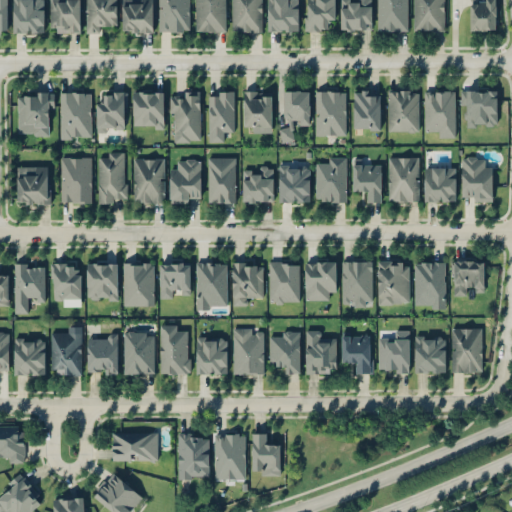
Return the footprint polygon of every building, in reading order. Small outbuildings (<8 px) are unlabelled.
[(0,0),(0,31),(8,31),(7,0),(0,0)] [(13,32),(13,0),(43,0),(43,31),(38,31),(38,32),(30,32),(30,30),(27,30),(27,32),(13,32)] [(49,26),(49,0),(80,0),(80,32),(57,32),(57,26),(49,26)] [(98,32),(86,32),(86,0),(116,0),(116,24),(109,24),(109,25),(98,25),(98,32)] [(123,29),(122,0),(152,0),(152,31),(132,31),(131,29),(123,29)] [(158,0),(189,0),(189,29),(183,29),(183,31),(169,31),(169,30),(158,30),(158,8),(161,8),(161,6),(158,6),(158,0)] [(195,0),(225,0),(225,30),(195,30),(195,0)] [(231,31),(231,0),(261,0),(261,31),(231,31)] [(267,0),(267,30),(282,31),(282,29),(285,29),(285,31),(291,31),(291,30),(298,30),(298,0),(267,0)] [(307,0),(335,0),(335,19),(331,19),(331,20),(329,23),(328,23),(327,28),(320,28),(320,31),(308,31),(307,30),(304,30),(305,17),(306,16),(307,16),(307,0)] [(340,28),(340,0),(350,0),(350,1),(357,1),(357,0),(370,0),(371,28),(340,28)] [(377,0),(377,30),(407,30),(407,0),(377,0)] [(443,0),(443,30),(413,30),(413,0),(443,0)] [(469,0),(472,3),(470,5),(470,30),(487,30),(486,29),(495,29),(495,0),(486,0),(486,1),(475,1),(474,0),(469,0)] [(388,130),(407,130),(408,131),(414,132),(415,130),(418,130),(418,92),(408,92),(408,90),(401,90),(401,91),(395,91),(395,88),(387,88),(388,130)] [(243,90),(256,90),(256,98),(258,98),(258,92),(271,92),(271,132),(253,132),(253,126),(243,126),(243,90)] [(283,91),(283,116),(285,117),(288,117),(289,126),(279,129),(282,142),(294,139),(292,130),(293,129),(292,120),(299,120),(299,125),(309,125),(310,90),(283,91)] [(315,91),(315,135),(345,135),(346,91),(332,91),(332,90),(327,90),(327,91),(315,91)] [(352,92),(353,127),(368,127),(369,129),(380,129),(379,95),(367,95),(367,90),(361,90),(361,92),(352,92)] [(466,127),(475,127),(475,123),(483,123),(486,126),(491,126),(494,123),(496,123),(496,91),(474,91),(474,90),(460,90),(460,104),(466,104),(466,127)] [(60,92),(60,139),(72,139),(72,136),(91,136),(91,93),(79,93),(79,91),(72,91),(71,92),(60,92)] [(114,91),(114,97),(113,97),(113,94),(103,94),(103,100),(102,100),(99,103),(96,103),(97,132),(106,132),(106,127),(114,127),(115,129),(122,129),(124,127),(124,91),(114,91)] [(133,92),(133,124),(154,124),(154,129),(164,129),(164,91),(133,92)] [(174,142),(189,141),(189,139),(200,139),(199,91),(184,91),(184,95),(170,95),(170,112),(173,112),(174,142)] [(223,141),(208,141),(208,95),(219,95),(219,91),(233,91),(234,131),(223,131),(223,141)] [(424,91),(454,91),(454,137),(438,137),(438,130),(424,131),(424,91)] [(17,96),(18,132),(33,132),(33,134),(35,136),(49,136),(49,107),(54,107),(54,93),(51,93),(51,96),(44,96),(44,92),(39,92),(39,96),(34,96),(34,95),(24,95),(24,96),(17,96)] [(97,157),(108,157),(108,152),(123,152),(124,183),(126,183),(126,197),(113,197),(113,202),(98,202),(97,157)] [(387,156),(418,156),(418,176),(415,176),(415,179),(419,179),(419,201),(387,201),(387,156)] [(473,201),(492,201),(492,167),(485,167),(485,159),(477,159),(475,156),(467,156),(465,158),(461,158),(462,196),(473,196),(473,201)] [(61,157),(90,157),(90,202),(71,202),(71,201),(61,201),(61,157)] [(208,157),(235,157),(235,202),(208,202),(208,157)] [(329,157),(345,157),(346,202),(332,202),(332,200),(321,200),(321,197),(316,197),(316,163),(329,163),(329,157)] [(133,158),(163,158),(163,177),(160,177),(160,180),(164,180),(164,202),(133,202),(133,158)] [(169,168),(177,168),(177,160),(185,160),(186,158),(194,158),(195,160),(200,160),(200,198),(189,198),(189,202),(169,203),(169,168)] [(352,158),(361,158),(361,164),(380,164),(380,201),(367,201),(367,191),(352,191),(352,158)] [(278,164),(288,164),(288,168),(309,168),(309,201),(296,201),(296,199),(292,199),(292,202),(278,202),(278,164)] [(16,165),(47,165),(48,189),(50,189),(50,203),(37,203),(37,201),(33,202),(33,204),(26,204),(26,201),(16,201),(16,165)] [(243,200),(242,169),(251,169),(251,174),(259,173),(259,167),(261,165),(265,165),(267,166),(267,168),(272,168),(273,200),(259,200),(256,200),(256,203),(248,203),(248,200),(243,200)] [(424,201),(424,167),(455,167),(455,200),(445,200),(445,201),(442,201),(442,199),(433,199),(433,201),(424,201)] [(454,261),(454,262),(451,262),(451,273),(453,272),(454,295),(466,295),(466,286),(474,286),(474,292),(484,292),(484,261),(474,261),(474,259),(457,259),(457,261),(454,261)] [(342,261),(341,301),(343,303),(348,304),(350,302),(350,301),(353,301),(353,306),(365,306),(365,300),(372,300),(372,261),(370,261),(370,260),(367,260),(367,261),(342,261)] [(377,261),(377,304),(391,304),(393,303),(400,303),(400,301),(408,301),(408,266),(402,266),(402,261),(391,261),(391,260),(377,261)] [(414,263),(414,304),(432,304),(432,308),(445,308),(444,281),(444,275),(445,275),(445,261),(436,261),(436,260),(432,260),(432,262),(422,262),(422,263),(414,263)] [(232,261),(232,305),(245,305),(247,304),(248,302),(247,299),(246,299),(246,297),(263,297),(263,266),(257,266),(257,265),(244,265),(244,262),(232,261)] [(269,261),(269,301),(274,301),(276,304),(281,304),(282,302),(282,301),(299,301),(299,265),(294,265),(294,263),(282,263),(282,261),(269,261)] [(305,263),(305,299),(328,300),(328,291),(336,291),(336,261),(317,261),(317,263),(305,263)] [(53,262),(67,262),(67,265),(74,265),(74,269),(78,269),(78,274),(81,274),(81,298),(62,298),(62,300),(54,300),(53,277),(51,277),(50,263),(53,263),(53,262)] [(87,263),(87,295),(90,295),(90,297),(92,299),(97,299),(99,296),(108,296),(108,299),(117,299),(117,263),(104,263),(104,264),(100,264),(100,262),(93,262),(93,263),(87,263)] [(137,264),(137,262),(123,262),(123,305),(153,305),(153,265),(150,265),(150,262),(141,262),(141,264),(137,264)] [(159,264),(159,298),(172,298),(172,289),(174,289),(174,288),(181,288),(181,294),(190,294),(189,262),(178,262),(178,263),(159,264)] [(196,262),(196,309),(208,309),(208,305),(226,305),(226,263),(220,263),(220,262),(213,262),(196,262)] [(14,263),(14,312),(27,312),(27,297),(36,297),(36,302),(44,302),(44,266),(37,266),(32,266),(32,267),(26,267),(26,263),(14,263)] [(0,305),(8,305),(9,274),(0,274),(0,305)] [(160,324),(177,324),(177,330),(188,330),(188,358),(190,358),(190,372),(187,372),(187,373),(176,373),(175,374),(168,374),(167,372),(160,372),(160,324)] [(68,327),(80,327),(80,373),(64,373),(64,367),(63,367),(63,368),(51,368),(51,332),(68,332),(68,327)] [(233,328),(251,328),(251,334),(255,334),(255,332),(256,331),(261,331),(263,332),(263,373),(233,373),(233,328)] [(451,328),(481,328),(481,370),(471,370),(471,372),(463,372),(463,371),(451,371),(451,328)] [(305,329),(318,329),(321,332),(321,334),(320,335),(319,336),(319,338),(336,338),(336,368),(330,368),(330,373),(305,373),(305,329)] [(123,332),(127,332),(128,331),(133,330),(134,332),(147,332),(147,335),(153,335),(153,372),(132,371),(132,373),(123,373),(123,332)] [(282,335),(282,331),(284,331),(286,330),(288,330),(290,330),(291,331),(299,331),(299,372),(293,372),(293,374),(285,374),(285,366),(269,366),(269,335),(282,335)] [(341,330),(341,361),(356,361),(356,372),(372,372),(372,359),(369,359),(369,335),(367,335),(366,334),(362,334),(361,335),(350,335),(350,330),(341,330)] [(395,330),(409,330),(409,372),(395,373),(395,369),(378,369),(378,338),(395,337),(395,330)] [(0,331),(2,331),(4,333),(8,333),(8,369),(0,369),(0,331)] [(106,338),(107,336),(108,334),(110,333),(112,332),(117,332),(117,374),(105,374),(105,368),(100,368),(100,371),(87,371),(87,338),(106,338)] [(415,335),(423,335),(423,339),(434,339),(434,336),(441,336),(442,337),(442,339),(445,338),(445,371),(439,371),(439,373),(433,373),(433,370),(429,371),(429,373),(415,373),(415,335)] [(228,374),(197,374),(197,336),(205,336),(205,340),(216,340),(216,337),(223,337),(223,339),(227,339),(228,374)] [(14,337),(23,337),(23,341),(32,341),(34,338),(40,338),(41,340),(44,340),(44,373),(34,373),(34,371),(27,371),(27,374),(14,374),(14,337)] [(0,425),(18,425),(18,438),(23,439),(24,462),(9,462),(8,457),(0,456),(0,425)] [(112,432),(157,432),(157,460),(137,460),(137,453),(130,453),(130,459),(112,459),(112,432)] [(178,432),(191,432),(191,436),(202,436),(202,438),(208,438),(208,475),(191,475),(191,478),(178,478),(178,432)] [(213,433),(238,433),(238,435),(244,435),(245,479),(214,479),(213,433)] [(252,433),(266,433),(266,444),(280,444),(280,475),(261,475),(261,470),(252,470),(252,433)] [(113,511),(94,495),(98,491),(95,489),(103,479),(105,481),(113,472),(141,497),(128,511),(113,511)] [(0,495),(0,511),(29,511),(40,503),(35,498),(39,494),(24,476),(23,477),(19,473),(8,482),(12,486),(0,495)] [(53,511),(53,499),(59,499),(59,498),(65,498),(65,499),(74,498),(74,497),(83,496),(83,511),(53,511)]
